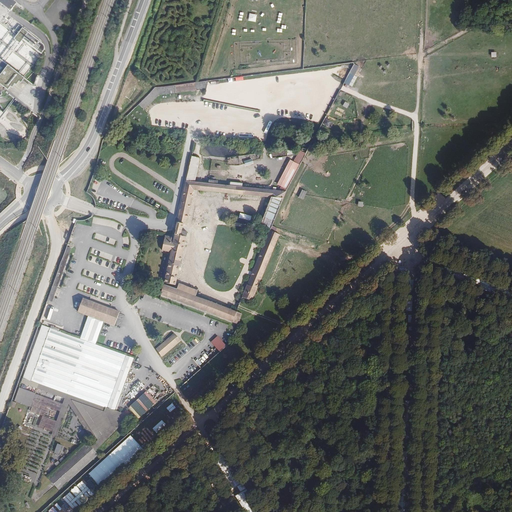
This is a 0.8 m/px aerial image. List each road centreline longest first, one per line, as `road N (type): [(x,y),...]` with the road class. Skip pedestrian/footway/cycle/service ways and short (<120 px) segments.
road 1 (track): [(100,511),(511,140)]
road 2 (track): [(413,252),(404,511)]
road 3 (track): [(410,231),(422,0)]
road 4 (unclassified): [(47,206),(54,251),(0,401)]
road 5 (secondary): [(144,0),(91,140),(68,170)]
road 6 (track): [(177,389),(251,511)]
road 7 (track): [(511,295),(397,243)]
road 8 (track): [(42,115),(86,0)]
road 9 (unknown): [(169,221),(202,238),(198,288),(232,295)]
